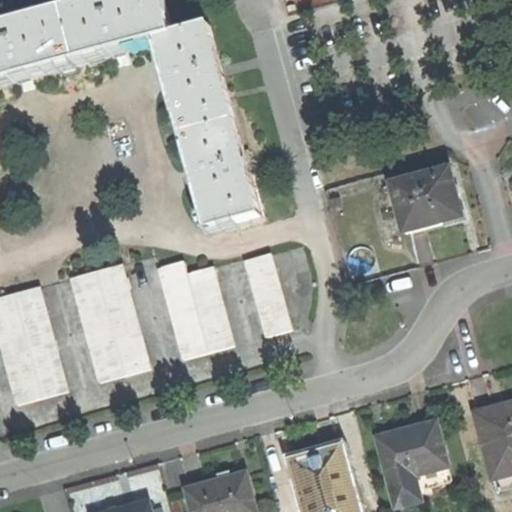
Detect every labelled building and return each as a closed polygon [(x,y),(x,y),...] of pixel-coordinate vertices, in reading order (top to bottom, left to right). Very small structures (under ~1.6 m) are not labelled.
[(35,22),(0,31),(0,84),(22,78),(35,75),(117,52),(130,49),(161,40),(176,36),(166,0),(114,0),(110,1),(79,9),(35,22)] [(212,27),(176,36),(161,40),(165,56),(173,87),(195,168),(199,180),(213,232),(264,218),(263,215),(252,173),(231,98),(230,93),(227,85),(225,76),(222,66),(212,27)] [(393,187),(406,235),(436,227),(462,220),(457,199),(458,199),(451,172),(393,187)] [(248,264),(251,276),(277,269),(274,257),(248,264)] [(164,284),(190,277),(186,264),(161,271),(164,284)] [(125,267),(99,274),(103,287),(128,280),(125,267)] [(281,282),(277,269),(251,276),(255,289),(281,282)] [(190,277),(193,289),(219,282),(215,270),(190,277)] [(73,281),(77,294),(103,287),(99,274),(73,281)] [(168,296),(193,289),(190,277),(164,284),(168,296)] [(128,280),(103,287),(106,299),(131,292),(128,280)] [(222,295),(219,282),(193,289),(197,302),(222,295)] [(284,294),(281,282),(255,289),(258,301),(284,294)] [(80,306),(106,299),(103,287),(77,294),(80,306)] [(42,289),(16,296),(20,309),(45,302),(42,289)] [(171,309),(197,302),(193,289),(168,296),(171,309)] [(106,299),(109,312),(135,305),(131,292),(106,299)] [(288,307),(284,294),(258,301),(262,314),(288,307)] [(226,308),(222,295),(197,302),(200,314),(226,308)] [(0,300),(0,314),(20,309),(16,296),(0,300)] [(84,319),(109,312),(106,299),(80,306),(84,319)] [(45,302),(20,309),(23,322),(49,315),(45,302)] [(175,321),(200,314),(197,302),(171,309),(175,321)] [(138,318),(135,305),(109,312),(113,325),(138,318)] [(291,320),(288,307),(262,314),(265,327),(291,320)] [(229,320),(226,308),(200,314),(204,327),(229,320)] [(0,328),(23,322),(20,309),(0,314),(0,328)] [(87,331),(113,325),(109,312),(84,319),(87,331)] [(178,334),(204,327),(200,314),(175,321),(178,334)] [(23,322),(27,334),(52,327),(49,315),(23,322)] [(142,330),(138,318),(113,325),(116,337),(142,330)] [(232,333),(229,320),(204,327),(207,340),(232,333)] [(294,332),(291,320),(265,327),(269,339),(294,332)] [(0,336),(1,341),(27,334),(23,322),(0,328),(0,336)] [(91,344),(116,337),(113,325),(87,331),(91,344)] [(56,340),(52,327),(27,334),(30,347),(56,340)] [(181,347),(207,340),(204,327),(178,334),(181,347)] [(145,343),(142,330),(116,337),(120,350),(145,343)] [(237,348),(232,333),(207,340),(211,355),(237,348)] [(5,354),(30,347),(27,334),(1,341),(5,354)] [(94,357),(120,350),(116,337),(91,344),(94,357)] [(59,353),(56,340),(30,347),(34,360),(59,353)] [(186,362),(211,355),(207,340),(181,347),(186,362)] [(149,355),(145,343),(120,350),(123,362),(149,355)] [(8,366),(34,360),(30,347),(5,354),(8,366)] [(97,369),(123,362),(120,350),(94,357),(97,369)] [(62,365),(59,353),(34,360),(37,372),(62,365)] [(153,371),(149,355),(123,362),(127,378),(153,371)] [(11,379),(37,372),(34,360),(8,366),(11,379)] [(102,385),(127,378),(123,362),(97,369),(102,385)] [(66,378),(62,365),(37,372),(40,385),(66,378)] [(15,392),(40,385),(37,372),(11,379),(15,392)] [(70,393),(66,378),(40,385),(45,400),(70,393)] [(19,407),(45,400),(40,385),(15,392),(19,407)] [(479,423),(498,493),(511,489),(511,406),(505,408),(507,415),(494,419),(479,423)] [(409,433),(380,441),(399,509),(423,503),(416,478),(450,469),(438,425),(409,433)] [(318,459),(296,464),(309,511),(362,511),(345,451),(318,459)] [(190,493),(195,511),(257,511),(248,477),(218,485),(190,493)]
